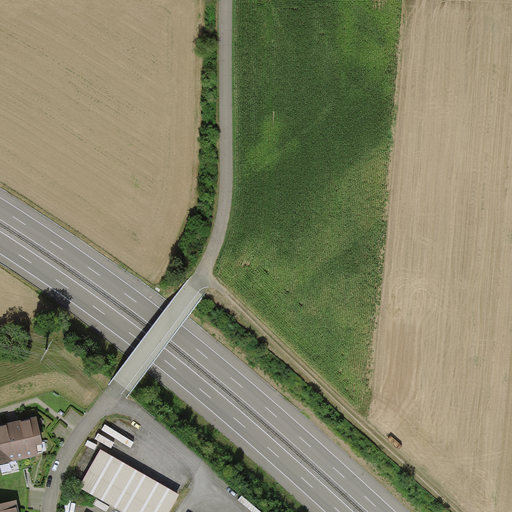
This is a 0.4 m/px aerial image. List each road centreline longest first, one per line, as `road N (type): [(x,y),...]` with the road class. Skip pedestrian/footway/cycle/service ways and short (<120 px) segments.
road 1 (motorway): [(380,511),(207,359),(0,209)]
road 2 (motorway): [(0,244),(163,361),(336,511)]
road 3 (track): [(227,0),(225,198),(217,235),(201,275),(115,390)]
road 4 (track): [(201,275),(453,511)]
road 5 (residential): [(115,390),(57,472),(47,511)]
